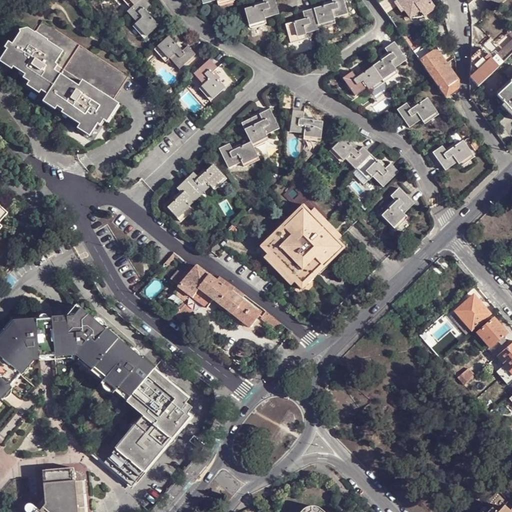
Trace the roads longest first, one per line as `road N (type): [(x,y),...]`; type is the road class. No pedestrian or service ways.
road 1 (residential): [(80,204),(93,250),(127,301),(254,399)]
road 2 (residential): [(323,349),(129,206)]
road 3 (residential): [(449,234),(415,156),(303,87)]
road 4 (residential): [(273,70),(129,206)]
road 5 (residential): [(451,0),(460,15),(466,101),(511,167)]
road 6 (tertiary): [(323,349),(449,234)]
road 7 (residential): [(367,0),(379,15),(376,33),(303,87)]
road 8 (residential): [(273,70),(197,26),(170,0)]
